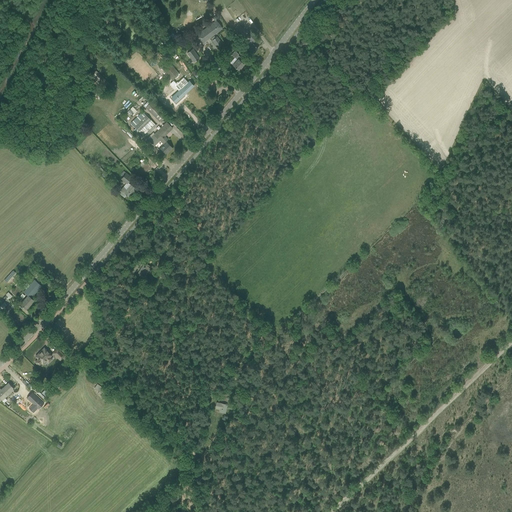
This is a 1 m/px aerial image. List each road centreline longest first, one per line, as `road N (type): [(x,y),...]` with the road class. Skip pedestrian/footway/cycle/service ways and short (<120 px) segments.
road 1 (tertiary): [(0,365),(315,0)]
road 2 (track): [(511,338),(330,511)]
